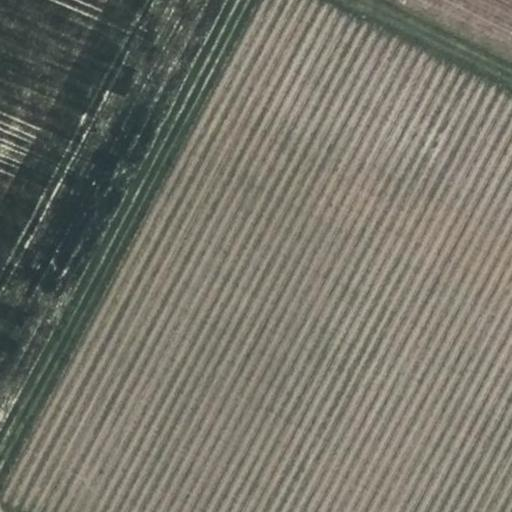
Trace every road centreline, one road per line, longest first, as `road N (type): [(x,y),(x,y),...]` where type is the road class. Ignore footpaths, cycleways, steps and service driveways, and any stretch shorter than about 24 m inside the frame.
road 1 (track): [(227,0),(0,445)]
road 2 (track): [(511,83),(342,0)]
